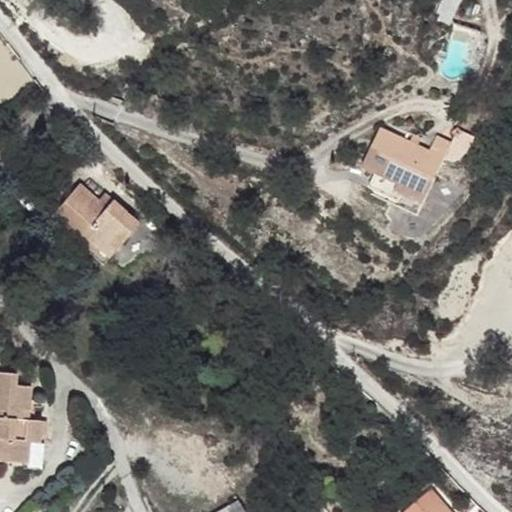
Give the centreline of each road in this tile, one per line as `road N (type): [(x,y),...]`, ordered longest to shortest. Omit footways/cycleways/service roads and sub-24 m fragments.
road 1 (residential): [(503,511),(30,69),(0,20)]
road 2 (residential): [(137,511),(121,439),(0,302)]
